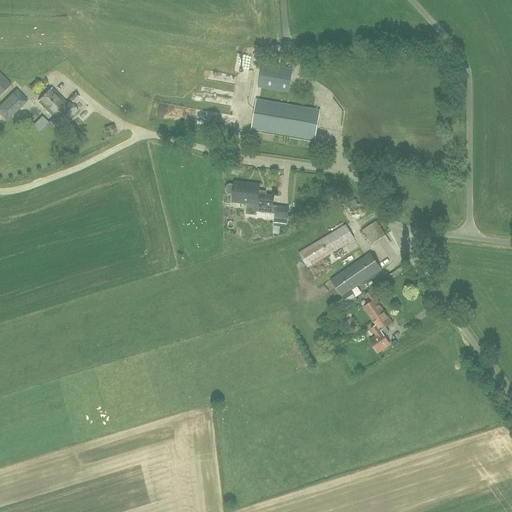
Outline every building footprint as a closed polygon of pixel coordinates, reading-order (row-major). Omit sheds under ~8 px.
[(288,93),(293,69),(262,64),(258,87),(288,93)] [(325,64),(325,82),(354,82),(354,64),(325,64)] [(439,68),(361,69),(362,84),(369,84),(369,90),(382,90),(382,85),(392,84),(392,91),(396,90),(396,92),(439,91),(439,68)] [(0,95),(11,85),(0,73),(0,95)] [(37,92),(43,87),(36,79),(31,83),(37,92)] [(0,113),(7,121),(28,101),(16,89),(0,105),(0,113)] [(67,104),(51,89),(38,103),(54,118),(52,120),(61,128),(78,110),(69,102),(67,104)] [(69,99),(75,104),(78,100),(81,97),(75,92),(69,99)] [(315,140),(320,111),(257,99),(252,129),(315,140)] [(39,132),(48,123),(42,117),(34,126),(39,132)] [(98,121),(96,126),(108,133),(112,125),(105,122),(104,124),(98,121)] [(441,152),(442,128),(414,128),(414,141),(406,141),(405,151),(441,152)] [(256,211),(259,191),(260,185),(249,184),(248,186),(235,184),(235,185),(230,184),(227,186),(227,192),(228,194),(233,194),(232,202),(249,204),(249,210),(256,211)] [(256,211),(276,213),(276,218),(288,219),(289,208),(273,206),(274,196),(265,195),(266,192),(259,191),(256,211)] [(370,243),(384,234),(376,221),(362,230),(370,243)] [(307,268),(354,239),(346,225),(299,254),(307,268)] [(348,305),(357,299),(351,291),(382,269),(370,253),(331,280),(342,296),(342,297),(348,305)] [(385,313),(384,313),(379,306),(380,305),(371,292),(366,296),(371,303),(364,308),(374,321),(385,313)] [(385,313),(374,321),(377,326),(372,329),(377,336),(370,341),(379,354),(391,345),(385,336),(388,333),(385,329),(393,323),(385,313),(384,313),(385,313)]
